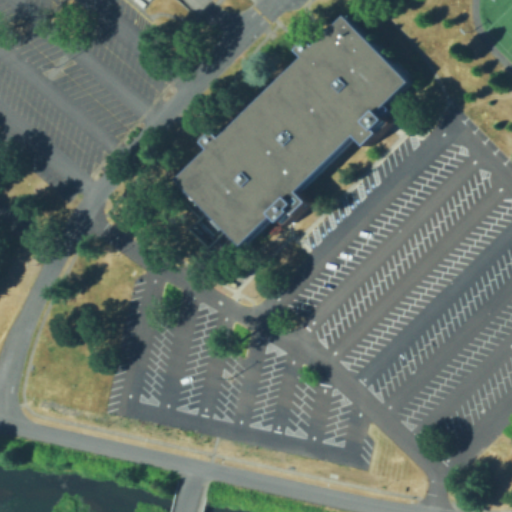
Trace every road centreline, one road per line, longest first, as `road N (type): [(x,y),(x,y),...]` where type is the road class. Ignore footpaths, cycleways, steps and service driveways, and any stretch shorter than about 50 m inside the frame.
road 1 (residential): [(0,418),(21,328),(73,229),(278,0)]
road 2 (tertiary): [(398,511),(0,425)]
